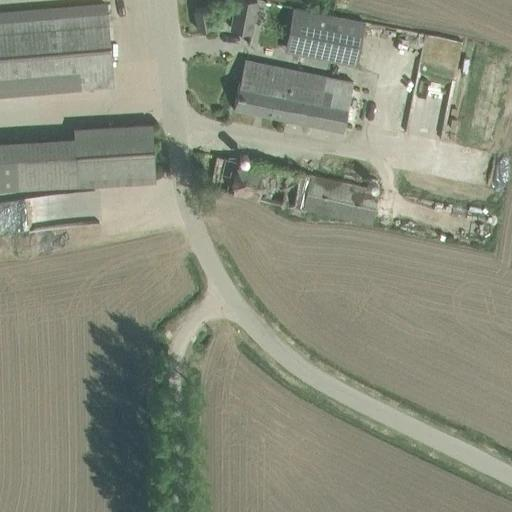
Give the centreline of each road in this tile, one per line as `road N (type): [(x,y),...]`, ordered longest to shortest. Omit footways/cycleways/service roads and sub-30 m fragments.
road 1 (unclassified): [(511,479),(281,355),(234,297)]
road 2 (unclassified): [(234,297),(201,217),(177,0)]
road 3 (unclassified): [(183,511),(190,341),(234,297)]
